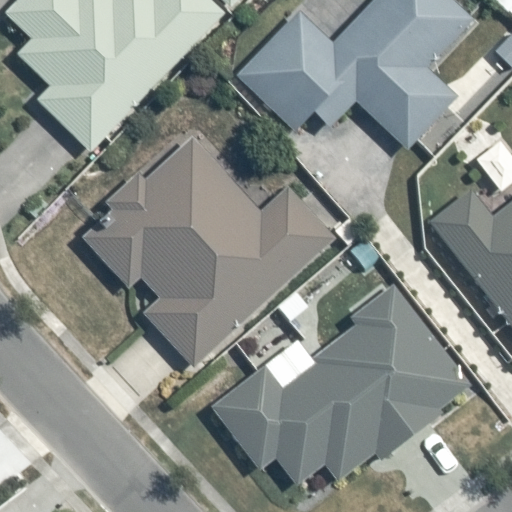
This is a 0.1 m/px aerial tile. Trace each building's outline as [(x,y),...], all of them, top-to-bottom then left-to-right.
[(17,0),(5,13),(33,40),(18,55),(54,89),(41,103),(91,151),(222,15),(205,0),(17,0)] [(218,0),(228,9),(236,0),(218,0)] [(472,21),(449,0),(372,0),(330,44),(295,11),(233,76),(296,136),(342,88),(408,150),(456,99),(425,70),(472,21)] [(511,0),(491,0),(511,19),(511,31),(493,52),(511,70),(511,69),(511,0)] [(511,151),(490,125),(455,153),(482,187),(476,192),(433,228),(496,307),(511,326),(511,151)] [(263,209),(189,128),(77,230),(131,290),(143,279),(161,299),(145,313),(195,368),(337,238),(289,185),(263,209)] [(475,389),(393,290),(309,359),(296,342),(212,411),(263,473),(278,460),(302,488),(328,466),(343,484),(379,455),(386,462),(475,389)]
